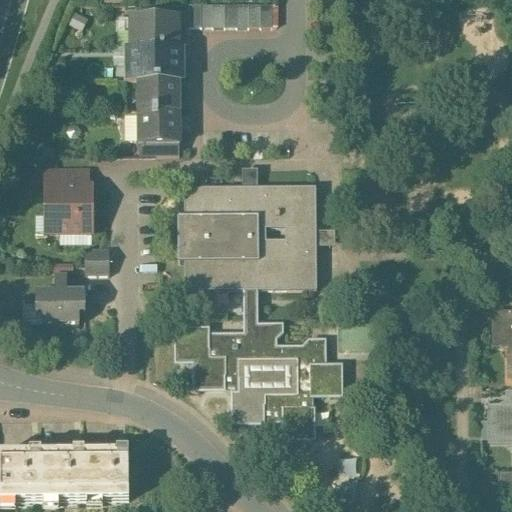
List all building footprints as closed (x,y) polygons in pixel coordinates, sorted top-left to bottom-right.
[(200,8),(188,8),(189,31),(200,31),(200,8)] [(212,8),(200,8),(200,31),(212,31),(212,8)] [(224,8),(212,8),(212,31),(224,31),(224,8)] [(235,8),(224,8),(224,31),(236,31),(235,8)] [(247,8),(235,8),(236,31),(247,31),(247,8)] [(259,8),(247,8),(247,31),(259,31),(259,8)] [(271,31),(271,9),(259,8),(259,31),(271,31)] [(177,20),(130,20),(130,23),(136,23),(136,51),(129,51),(129,53),(178,52),(177,20)] [(129,53),(124,53),(125,84),(138,84),(176,84),(181,84),(180,52),(178,52),(129,53)] [(176,84),(138,84),(138,117),(176,116),(176,84)] [(176,116),(138,117),(138,144),(138,149),(153,148),(176,148),(176,116)] [(134,117),(134,118),(128,118),(128,131),(126,134),(126,138),(128,142),(131,144),(138,144),(138,117),(134,117)] [(176,161),(176,148),(153,148),(153,161),(176,161)] [(242,187),(257,187),(256,170),(241,171),(242,187)] [(91,191),(68,191),(68,175),(45,175),(45,220),(59,220),(59,237),(91,237),(91,191)] [(184,266),(185,295),(244,294),(245,342),(239,337),(208,337),(207,333),(183,333),(177,339),(177,366),(194,366),(194,393),(237,393),(237,398),(233,398),(233,427),(279,427),(279,419),(284,419),(284,443),(314,443),(314,399),(341,399),(341,370),(316,370),(316,365),(320,365),(327,360),(326,342),(309,343),(302,349),(278,349),(278,343),(284,336),(284,326),(258,327),(257,294),(316,293),(316,248),(310,248),(310,236),(316,236),(315,191),(256,192),(256,198),(243,198),(243,192),(184,192),(184,221),(177,221),(178,252),(177,252),(175,253),(175,254),(174,256),(175,258),(175,259),(176,260),(178,260),(178,266),(184,266)] [(108,254),(84,254),(84,280),(108,280),(108,254)] [(54,279),(54,296),(35,296),(35,312),(41,312),(42,329),(78,329),(78,312),(84,312),(84,295),(65,296),(65,279),(54,279)] [(511,314),(491,315),(492,346),(511,345),(511,314)] [(511,394),(507,395),(507,408),(487,408),(487,443),(511,443),(511,394)] [(29,457),(0,457),(0,505),(128,504),(128,453),(116,453),(116,456),(84,457),(84,453),(73,453),(73,457),(41,457),(41,454),(29,454),(29,457)] [(511,475),(497,476),(497,490),(503,495),(511,494),(511,475)]
